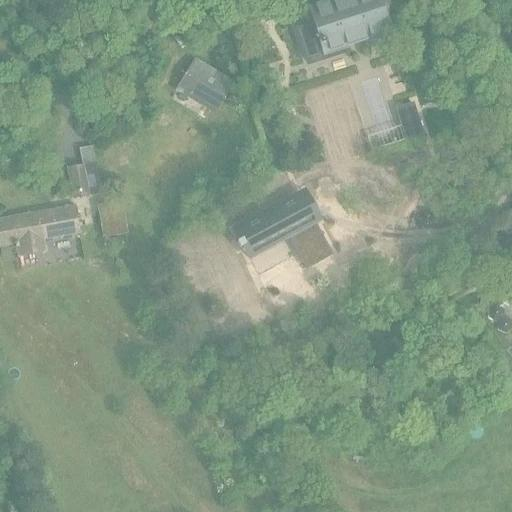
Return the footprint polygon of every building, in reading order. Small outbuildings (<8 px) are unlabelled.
[(314,25),(297,30),(306,59),(323,54),(347,46),(345,41),(363,36),(364,41),(388,33),(377,0),(347,0),(334,4),(332,0),(330,0),(308,7),(314,25)] [(180,90),(214,111),(230,85),(195,64),(180,90)] [(65,169),(71,199),(101,194),(96,163),(65,169)] [(313,184),(248,230),(256,241),(253,243),(257,248),(260,245),(267,256),(303,232),(323,261),(326,259),(342,248),(349,245),(328,214),(332,211),(313,184)] [(17,258),(44,253),(41,241),(78,234),(73,207),(0,219),(0,247),(14,245),(17,258)] [(108,210),(113,236),(125,233),(120,207),(108,210)]
